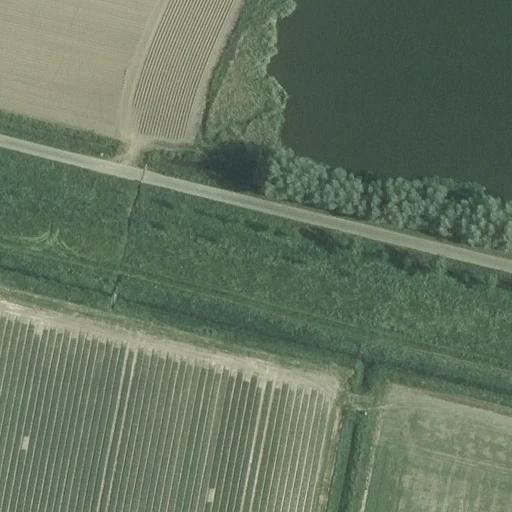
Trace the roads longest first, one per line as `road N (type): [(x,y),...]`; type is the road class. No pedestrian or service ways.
road 1 (unclassified): [(511,272),(0,147)]
road 2 (track): [(511,371),(0,247)]
